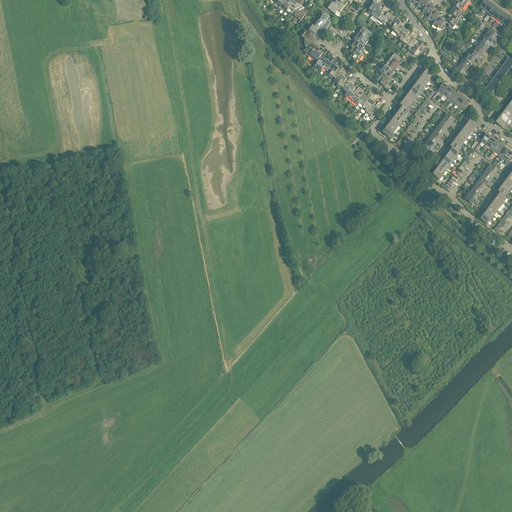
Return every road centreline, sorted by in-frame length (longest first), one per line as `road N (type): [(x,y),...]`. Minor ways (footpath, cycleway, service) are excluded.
road 1 (track): [(0,430),(100,383),(54,168)]
road 2 (track): [(45,408),(1,174)]
road 3 (residential): [(392,100),(340,53),(368,0)]
